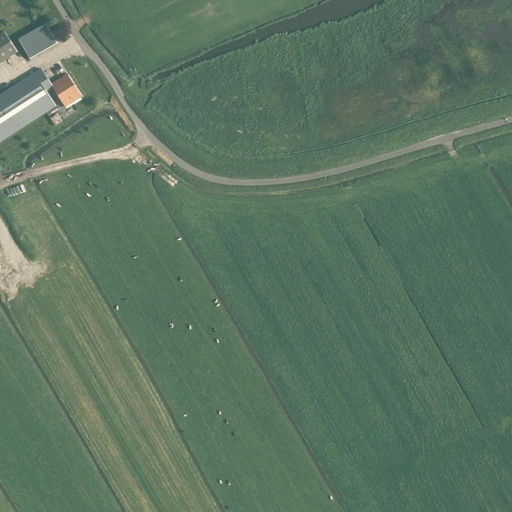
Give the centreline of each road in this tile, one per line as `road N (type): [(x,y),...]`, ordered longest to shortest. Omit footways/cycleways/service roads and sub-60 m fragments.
road 1 (unclassified): [(58,0),(150,132),(204,171),(236,178),(315,171),(511,115)]
road 2 (track): [(0,178),(132,144),(174,178)]
